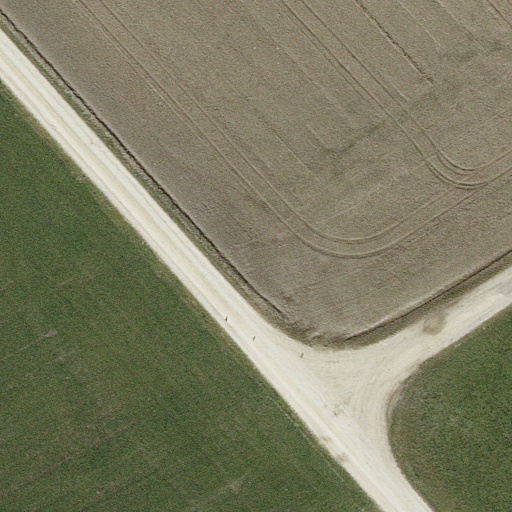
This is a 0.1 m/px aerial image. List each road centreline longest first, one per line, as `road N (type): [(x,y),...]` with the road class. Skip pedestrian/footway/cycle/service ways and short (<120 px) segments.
road 1 (track): [(0,47),(334,410)]
road 2 (track): [(334,410),(511,288)]
road 3 (track): [(334,410),(425,511)]
